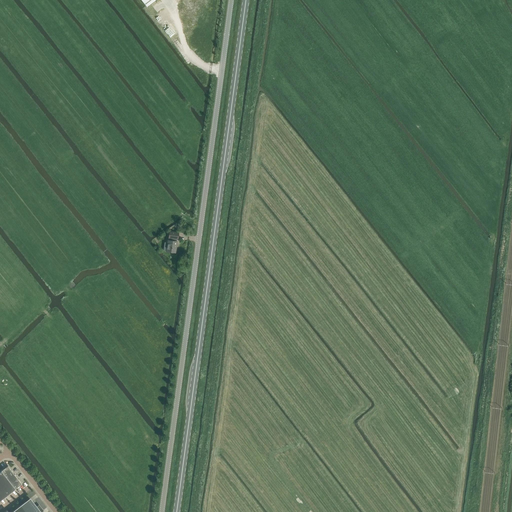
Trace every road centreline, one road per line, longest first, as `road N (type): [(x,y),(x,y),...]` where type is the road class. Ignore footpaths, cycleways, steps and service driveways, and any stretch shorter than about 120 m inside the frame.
road 1 (unclassified): [(161,511),(233,0)]
road 2 (primary): [(176,511),(246,0)]
road 3 (track): [(494,229),(457,511)]
